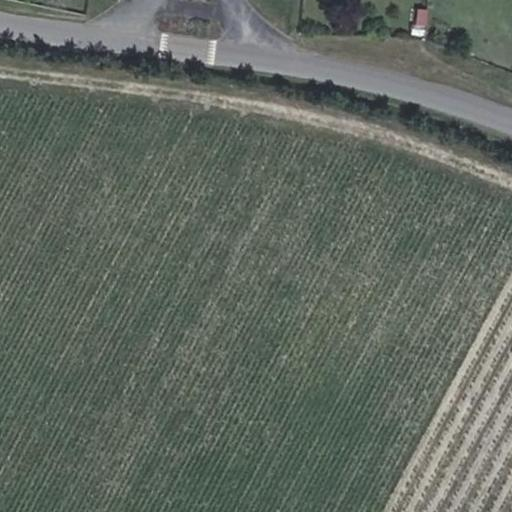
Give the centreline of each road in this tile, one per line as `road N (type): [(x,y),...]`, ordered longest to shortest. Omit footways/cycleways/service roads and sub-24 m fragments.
road 1 (unclassified): [(511,118),(459,97),(294,59)]
road 2 (unclassified): [(294,59),(108,32)]
